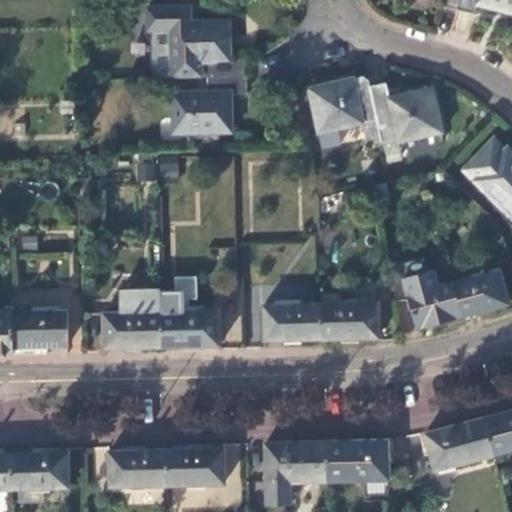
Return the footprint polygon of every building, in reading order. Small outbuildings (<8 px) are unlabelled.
[(460,0),(441,0),(441,6),(458,11),(460,0)] [(511,0),(460,0),(458,11),(472,15),(474,6),(511,14),(511,0)] [(245,78),(245,61),(230,62),(229,23),(190,23),(190,7),(147,8),(148,32),(152,31),(152,79),(206,78),(245,78)] [(245,94),(245,78),(206,78),(206,92),(171,93),(171,135),(230,134),(231,95),(245,94)] [(371,86),(369,82),(362,78),(308,90),(318,134),(363,125),(362,122),(377,118),(371,86)] [(385,84),(371,86),(377,118),(380,128),(393,127),(398,143),(442,134),(433,90),(389,100),(385,84)] [(507,215),(511,209),(511,153),(508,149),(505,152),(492,140),(462,172),(507,215)] [(178,162),(159,160),(157,177),(176,178),(178,162)] [(156,179),(155,161),(137,162),(138,180),(156,179)] [(498,271),(452,284),(462,317),(507,304),(498,271)] [(462,317),(452,284),(408,297),(417,329),(462,317)] [(378,304),(321,305),(321,341),(378,339),(378,304)] [(321,341),(321,305),(263,306),(264,343),(321,341)] [(160,313),(161,347),(217,345),(216,312),(160,313)] [(0,356),(13,357),(13,348),(11,313),(0,313),(0,356)] [(11,313),(13,348),(67,347),(67,313),(11,313)] [(104,349),(161,347),(160,313),(103,315),(104,349)] [(511,411),(483,419),(493,456),(511,450),(511,411)] [(483,419),(425,433),(434,472),(493,456),(483,419)] [(325,442),(326,481),(387,480),(386,441),(325,442)] [(325,442),(265,444),(267,506),(291,505),(290,482),(326,481),(325,442)] [(223,450),(167,452),(167,485),(223,484),(223,450)] [(167,485),(167,452),(108,453),(109,487),(167,485)] [(65,455),(10,457),(11,490),(66,488),(65,455)] [(0,489),(11,490),(10,457),(0,456),(0,489)]
